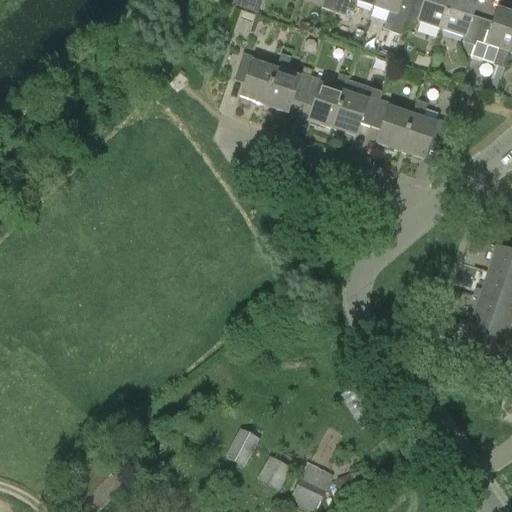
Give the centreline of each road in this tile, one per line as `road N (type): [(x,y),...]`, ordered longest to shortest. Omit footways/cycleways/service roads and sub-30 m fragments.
road 1 (residential): [(471,479),(367,335),(355,295),(371,258),(432,210)]
road 2 (residential): [(432,210),(226,132)]
